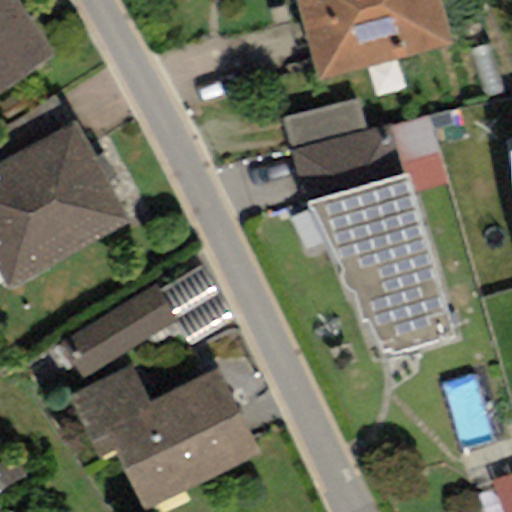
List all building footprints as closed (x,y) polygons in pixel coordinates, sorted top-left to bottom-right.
[(14,0),(0,0),(0,92),(53,57),(14,0)] [(296,0),(318,80),(452,44),(439,0),(296,0)] [(291,151),(363,132),(355,102),(282,120),(291,151)] [(0,165),(0,270),(12,291),(131,224),(74,124),(0,165)] [(308,204),(389,181),(376,129),(363,132),(291,151),(308,204)] [(392,353),(453,336),(407,175),(389,181),(308,204),(342,270),(342,272),(340,276),(340,282),(345,287),(350,292),(354,293),(361,321),(367,320),(383,351),(392,348),(392,353)] [(155,287),(62,344),(82,378),(176,321),(155,287)] [(101,459),(116,451),(104,427),(149,404),(130,368),(70,399),(101,459)] [(258,454),(215,369),(149,404),(104,427),(116,451),(145,510),(258,454)]
